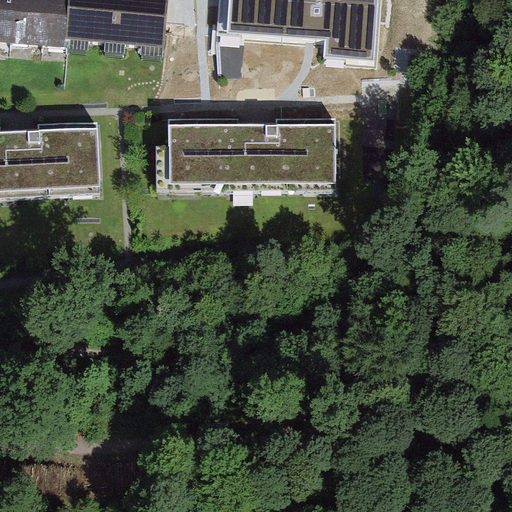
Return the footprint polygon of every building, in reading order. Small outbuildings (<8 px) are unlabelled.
[(0,0),(0,48),(70,53),(73,0),(0,0)] [(73,0),(71,47),(168,53),(171,0),(73,0)] [(377,0),(230,0),(229,34),(326,40),(325,56),(373,59),(377,0)] [(331,123),(157,125),(158,187),(332,185),(331,123)] [(95,126),(0,129),(0,195),(97,191),(95,126)]
